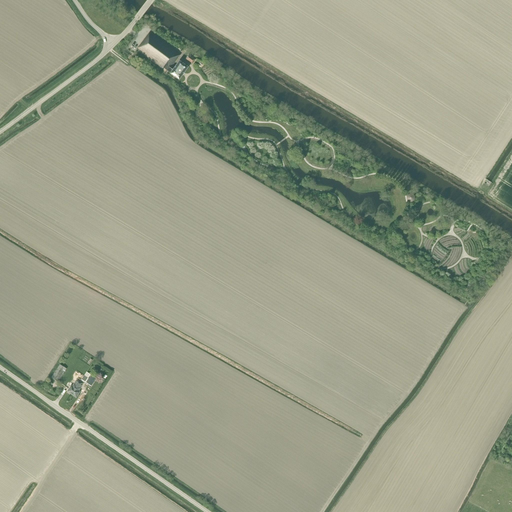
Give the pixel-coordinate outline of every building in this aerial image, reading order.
[(180,55),(150,33),(137,50),(164,69),(164,68),(171,73),(170,74),(178,79),(179,80),(182,75),(183,74),(184,72),(188,67),(186,66),(179,61),(175,67),(173,65),(177,60),(180,55)] [(185,60),(191,64),(192,65),(195,60),(188,55),(185,60)] [(58,382),(66,369),(60,364),(51,377),(58,382)] [(95,378),(91,375),(86,383),(90,385),(95,378)] [(76,398),(80,392),(79,391),(84,383),(85,383),(88,378),(86,377),(84,376),(81,381),(77,386),(72,395),(76,398)] [(67,391),(72,395),(77,386),(81,381),(77,379),(72,386),(71,385),(67,391)]
